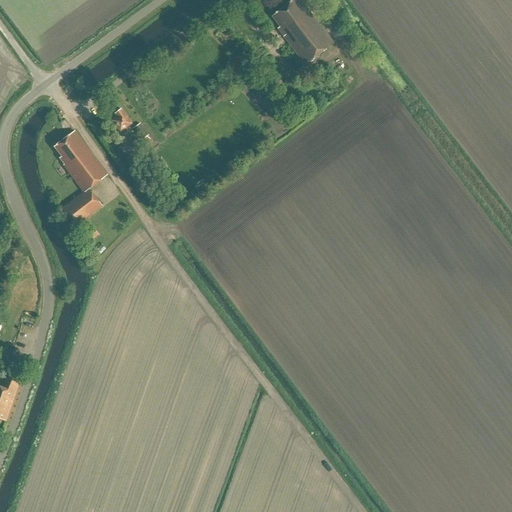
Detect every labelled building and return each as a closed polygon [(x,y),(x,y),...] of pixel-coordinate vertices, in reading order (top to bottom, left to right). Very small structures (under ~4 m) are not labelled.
[(304,65),(333,43),(300,0),(292,0),(271,16),(279,27),(277,29),(304,65)] [(119,132),(131,124),(120,109),(114,114),(116,116),(110,121),(119,132)] [(153,143),(140,124),(132,130),(145,148),(153,143)] [(73,131),(53,147),(61,156),(59,158),(64,164),(62,165),(83,193),(62,209),(74,226),(101,206),(88,189),(106,175),(73,131)] [(94,228),(83,236),(88,243),(99,235),(94,228)] [(0,419),(4,421),(18,382),(7,377),(2,388),(0,387),(0,419)]
